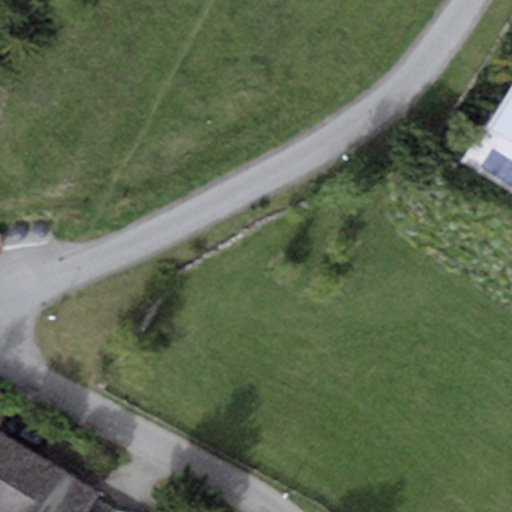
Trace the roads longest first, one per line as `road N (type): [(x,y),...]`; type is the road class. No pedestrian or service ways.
road 1 (residential): [(0,308),(218,214),(384,122),(485,0)]
road 2 (residential): [(274,511),(0,361)]
